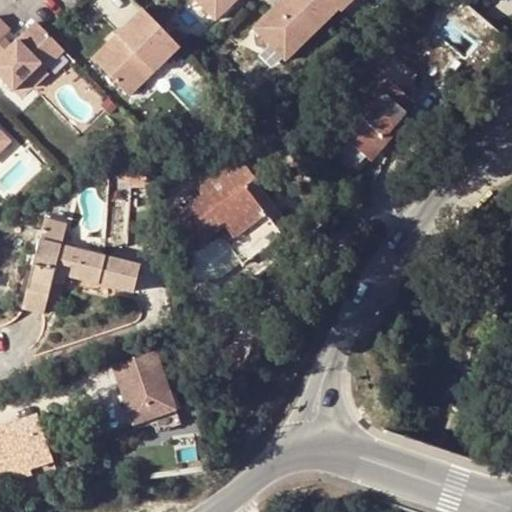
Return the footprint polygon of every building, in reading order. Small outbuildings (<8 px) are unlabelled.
[(197,0),(216,19),(236,0),(197,0)] [(281,0),(253,28),(285,61),(337,10),(327,0),(281,0)] [(352,0),(327,0),(337,10),(340,13),(352,0)] [(152,21),(142,10),(92,58),(129,96),(178,48),(152,21)] [(484,39),(492,29),(478,17),(470,26),(484,39)] [(46,68),(63,51),(36,22),(12,46),(4,37),(10,30),(0,19),(0,78),(13,92),(41,64),(46,68)] [(345,141),(364,157),(370,163),(388,142),(384,138),(394,127),(412,104),(399,92),(414,76),(388,54),(377,67),(383,72),(333,130),(345,141)] [(46,68),(41,64),(27,77),(36,86),(50,72),(46,68)] [(384,138),(388,142),(397,130),(394,127),(384,138)] [(0,152),(12,141),(0,129),(0,152)] [(364,157),(345,141),(338,150),(356,167),(364,157)] [(245,187),(254,180),(237,158),(172,206),(200,244),(216,232),(223,227),(231,238),(225,243),(242,266),(280,236),(245,187)] [(148,186),(146,174),(128,176),(129,181),(131,187),(148,186)] [(242,266),(252,279),(300,242),(254,180),(245,187),(280,236),(242,266)] [(66,225),(43,220),(38,240),(60,246),(66,225)] [(223,227),(216,232),(225,243),(231,238),(223,227)] [(60,246),(38,240),(23,298),(46,304),(52,280),(54,271),(65,274),(132,291),(139,268),(60,246)] [(52,280),(62,283),(65,274),(54,271),(52,280)] [(219,276),(195,284),(204,316),(229,308),(226,298),(219,276)] [(46,304),(23,298),(21,308),(44,314),(46,304)] [(178,411),(157,353),(115,366),(135,425),(178,411)] [(0,426),(0,466),(6,464),(24,458),(28,470),(52,461),(36,414),(0,426)] [(6,464),(10,476),(28,470),(24,458),(6,464)] [(6,464),(0,466),(0,479),(10,476),(6,464)]
